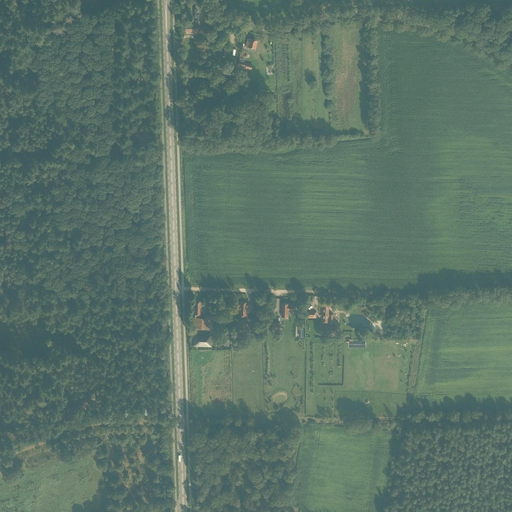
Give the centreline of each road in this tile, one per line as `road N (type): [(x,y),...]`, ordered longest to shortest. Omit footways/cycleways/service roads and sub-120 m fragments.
road 1 (primary): [(181,422),(165,5)]
road 2 (track): [(511,412),(181,422)]
road 3 (unclassified): [(511,58),(432,18),(359,14),(259,26),(218,0)]
road 4 (unclassified): [(0,454),(87,423),(181,422)]
